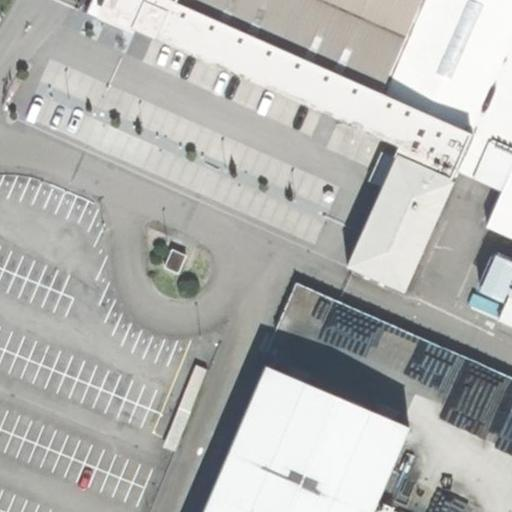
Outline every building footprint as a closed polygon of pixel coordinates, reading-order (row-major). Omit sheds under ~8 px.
[(511,288),(498,321),(511,326),(511,0),(95,0),(89,15),(107,23),(109,17),(401,145),(396,158),(450,181),(455,170),(511,194),(511,288)] [(450,181),(396,158),(395,159),(382,153),(376,166),(388,172),(349,264),(406,288),(445,197),(446,198),(453,182),(450,181)] [(185,256),(172,251),(165,269),(178,274),(185,256)] [(511,365),(303,277),(295,294),(388,333),(369,378),(413,396),(417,386),(511,426),(511,365)] [(207,370),(195,365),(162,446),(174,451),(207,370)] [(373,511),(409,429),(267,366),(204,511),(373,511)]
